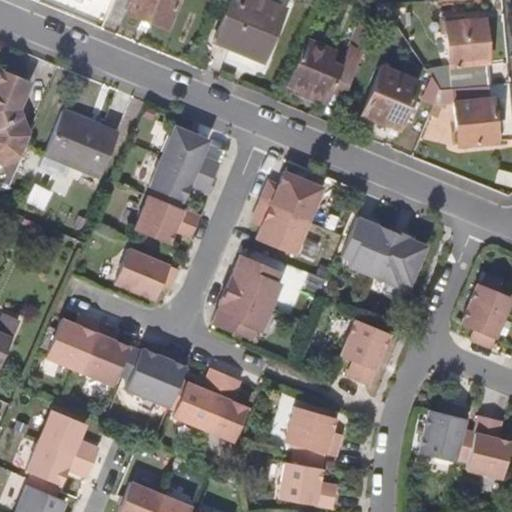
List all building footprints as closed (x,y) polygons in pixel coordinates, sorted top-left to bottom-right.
[(169,0),(121,0),(117,10),(159,26),(169,0)] [(277,10),(254,0),(226,0),(211,39),(257,59),(277,10)] [(343,46),(357,52),(369,23),(355,17),(343,46)] [(455,66),(456,85),(483,83),(481,64),(484,63),(481,19),(443,22),(447,66),(455,66)] [(280,81),(335,103),(352,63),(297,39),(280,81)] [(377,109),(395,116),(412,75),(376,60),(357,108),(375,116),(377,109)] [(447,66),(420,68),(424,74),(433,87),(456,85),(455,66),(447,66)] [(0,162),(1,163),(23,154),(30,136),(18,107),(29,80),(0,67),(0,162)] [(433,87),(424,74),(414,96),(427,102),(427,101),(433,87)] [(485,94),(485,83),(483,83),(456,85),(433,87),(427,101),(437,100),(448,100),(452,143),(492,140),(489,94),(485,94)] [(437,100),(427,101),(427,102),(422,111),(431,115),(437,100)] [(43,152),(100,176),(118,131),(62,109),(43,152)] [(173,126),(161,157),(214,179),(214,178),(211,177),(217,163),(201,156),(207,140),(173,126)] [(208,193),(214,179),(161,157),(148,187),(182,201),(189,185),(208,193)] [(271,206),(309,222),(324,186),(286,171),(280,184),(278,190),(268,187),(261,202),(271,206)] [(508,175),(491,175),(491,187),(507,187),(508,175)] [(271,180),(268,187),(278,190),(280,184),(271,180)] [(148,195),(134,230),(168,244),(174,231),(176,225),(193,231),(199,216),(148,195)] [(295,258),(309,222),(271,206),(261,202),(255,218),(265,222),(262,229),(257,242),(295,258)] [(372,276),(391,229),(390,231),(356,217),(340,256),(350,260),(347,266),(372,276)] [(265,222),(255,218),(252,225),(262,229),(265,222)] [(193,231),(176,225),(174,231),(190,237),(193,231)] [(406,236),(391,229),(372,276),(396,286),(399,280),(409,284),(425,246),(406,238),(406,236)] [(177,269),(127,249),(113,283),(153,300),(158,286),(161,280),(171,284),(177,269)] [(223,288),(270,308),(280,283),(274,281),(278,270),(239,254),(225,288),(223,288)] [(171,284),(161,280),(158,286),(168,290),(171,284)] [(490,347),(510,298),(476,284),(459,323),(473,329),(479,331),(475,341),(490,347)] [(249,340),(254,329),(260,332),(270,308),(223,288),(217,304),(219,304),(211,323),(249,340)] [(0,315),(0,361),(19,319),(2,311),(0,315)] [(77,315),(73,324),(80,327),(84,317),(77,315)] [(80,327),(73,324),(60,319),(44,357),(78,371),(98,323),(84,317),(80,327)] [(388,335),(354,320),(339,355),(353,361),(359,363),(352,379),(367,386),(388,335)] [(98,323),(78,371),(112,385),(128,347),(115,341),(108,339),(112,329),(98,323)] [(112,329),(108,339),(115,341),(119,331),(112,329)] [(475,341),(479,331),(473,329),(469,339),(475,341)] [(168,408),(180,380),(188,360),(173,354),(170,360),(159,356),(141,348),(123,390),(168,408)] [(159,356),(170,360),(173,354),(162,349),(159,356)] [(352,379),(359,363),(353,361),(346,377),(352,379)] [(202,429),(224,375),(210,369),(201,389),(180,380),(168,408),(173,411),(171,416),(202,429)] [(224,375),(202,429),(233,442),(247,408),(230,401),(239,381),(224,375)] [(445,402),(442,413),(449,414),(451,404),(445,402)] [(460,461),(468,430),(462,429),(467,408),(451,404),(449,414),(442,413),(428,409),(418,451),(460,461)] [(330,432),(334,418),(293,406),(283,442),(294,445),(292,452),(321,461),(323,453),(334,456),(339,441),(328,438),(330,432)] [(77,440),(84,424),(50,410),(38,440),(91,463),(97,448),(77,440)] [(496,437),(490,436),(494,419),(478,415),(474,432),(468,430),(460,461),(466,463),(465,468),(501,477),(510,441),(496,437)] [(494,419),(490,436),(496,437),(500,420),(494,419)] [(340,435),(330,432),(328,438),(339,441),(340,435)] [(91,463),(38,440),(25,471),(30,474),(28,479),(57,491),(66,469),(85,477),(91,463)] [(317,482),(320,468),(321,461),(292,452),(290,462),(283,461),(276,498),(330,508),(333,492),(316,489),(317,482)] [(59,511),(64,501),(54,497),(57,491),(28,479),(14,511),(59,511)] [(152,511),(161,493),(131,481),(117,511),(152,511)] [(334,486),(317,482),(316,489),(333,492),(334,486)] [(189,511),(191,506),(161,493),(152,511),(189,511)]
